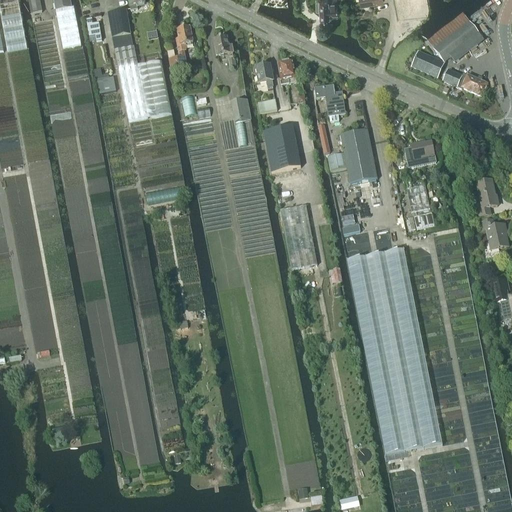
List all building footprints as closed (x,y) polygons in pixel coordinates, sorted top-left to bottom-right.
[(42,15),(39,0),(29,2),(32,17),(42,15)] [(53,0),(63,51),(82,47),(74,9),(72,9),(70,0),(53,0)] [(137,7),(145,6),(143,0),(128,0),(131,13),(137,11),(137,7)] [(317,1),(318,11),(320,11),(320,18),(322,18),(322,19),(327,19),(327,18),(329,18),(329,14),(337,14),(337,0),(328,0),(319,0),(319,1),(317,1)] [(110,15),(114,39),(116,52),(133,49),(127,12),(110,15)] [(462,15),(427,42),(444,64),(451,59),(454,63),(482,41),(466,20),(462,15)] [(92,20),(86,21),(89,39),(95,38),(96,43),(102,42),(99,25),(93,26),(92,20)] [(172,53),(167,54),(169,61),(171,75),(175,74),(188,72),(184,52),(186,52),(185,50),(187,50),(186,46),(193,45),(190,30),(177,33),(179,40),(176,41),(178,53),(179,53),(180,59),(175,60),(174,52),(172,53)] [(215,42),(218,58),(233,55),(233,54),(232,48),(228,49),(227,40),(215,42)] [(147,120),(137,67),(134,49),(115,53),(128,124),(147,120)] [(412,69),(437,80),(443,65),(418,54),(412,69)] [(281,76),(280,76),(282,88),(296,85),(295,80),(296,80),(292,63),(278,66),(281,76)] [(257,70),(258,78),(256,78),(257,84),(259,84),(259,86),(266,85),(267,90),(267,92),(272,91),(272,90),(273,90),(272,84),(273,84),(270,67),(257,70)] [(100,72),(94,73),(96,83),(109,80),(108,77),(102,78),(100,72)] [(443,83),(458,89),(462,78),(448,73),(443,83)] [(486,86),(467,78),(462,90),(481,98),(486,86)] [(330,118),(330,124),(338,123),(338,117),(344,116),(342,95),(334,95),(334,88),(314,91),(316,102),(326,101),(328,118),(330,118)] [(257,105),(259,115),(277,112),(275,101),(257,105)] [(235,124),(244,123),(251,121),(247,102),(231,105),(235,124)] [(184,125),(186,136),(212,130),(210,120),(184,125)] [(244,123),(235,124),(239,144),(248,142),(244,123)] [(263,134),(266,147),(271,176),(301,169),(292,128),(263,134)] [(325,156),(330,155),(324,128),(319,129),(325,156)] [(360,185),(375,181),(377,181),(367,133),(340,138),(350,187),(360,185)] [(412,150),(405,152),(409,170),(435,164),(431,143),(411,147),(412,150)] [(327,159),(330,173),(345,170),(342,156),(327,159)] [(476,186),(481,210),(477,212),(478,219),(490,216),(489,210),(491,209),(497,208),(492,183),(476,186)] [(406,190),(411,214),(429,210),(425,187),(406,190)] [(146,195),(148,206),(183,199),(181,189),(146,195)] [(281,213),(292,272),(317,267),(306,208),(281,213)] [(431,216),(413,220),(416,231),(434,228),(431,216)] [(493,229),(491,222),(480,225),(481,232),(485,231),(490,252),(508,249),(503,227),(493,229)] [(405,453),(410,452),(442,446),(404,252),(372,258),(367,259),(347,263),(385,457),(405,453)] [(505,281),(491,285),(495,306),(500,304),(504,321),(511,319),(511,298),(507,299),(506,293),(508,292),(505,281)] [(63,427),(53,429),(54,436),(64,434),(63,427)] [(298,491),(299,501),(308,500),(307,490),(298,491)] [(310,498),(312,507),(323,506),(321,496),(310,498)] [(350,499),(340,502),(342,511),(352,508),(350,499)]
